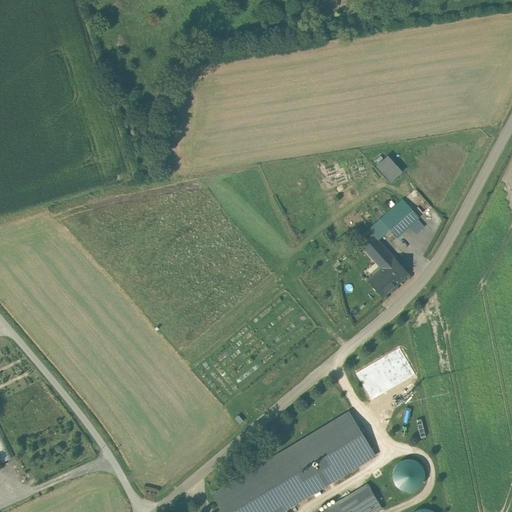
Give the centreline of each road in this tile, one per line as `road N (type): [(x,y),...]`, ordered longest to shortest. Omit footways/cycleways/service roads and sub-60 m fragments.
road 1 (unclassified): [(154,511),(412,291),(511,123)]
road 2 (residential): [(141,511),(82,413),(0,319)]
road 3 (track): [(334,362),(377,458),(298,511)]
road 4 (track): [(112,462),(85,466),(0,507)]
